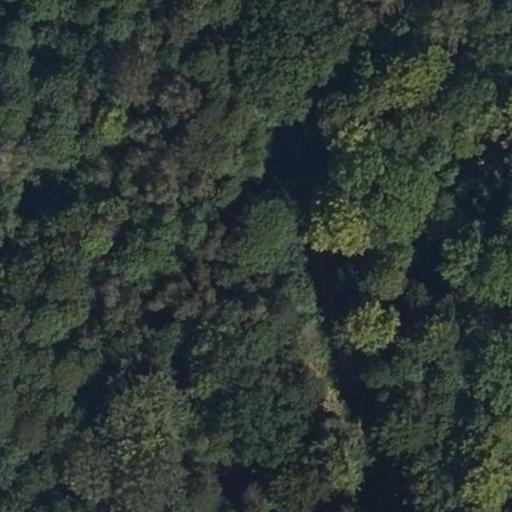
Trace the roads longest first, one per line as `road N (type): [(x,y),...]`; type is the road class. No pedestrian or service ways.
road 1 (unknown): [(402,511),(300,142),(228,0)]
road 2 (track): [(300,142),(0,502)]
